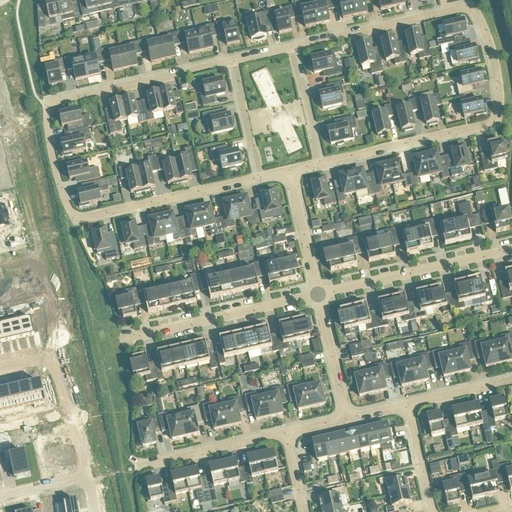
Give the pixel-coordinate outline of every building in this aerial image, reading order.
[(61,19),(56,0),(55,0),(45,3),(47,15),(44,16),(45,30),(51,28),(56,27),(55,20),(61,19)] [(69,0),(56,0),(61,19),(62,23),(80,19),(77,7),(71,8),(69,0)] [(100,15),(96,0),(83,0),(85,5),(79,6),(82,19),(100,15)] [(96,0),(100,15),(119,10),(116,0),(96,0)] [(116,0),(119,10),(138,6),(136,0),(116,0)] [(330,0),(325,0),(311,3),(317,26),(329,24),(326,13),(333,11),(330,0)] [(330,0),(333,11),(340,10),(342,20),(355,18),(350,0),(330,0)] [(370,0),(350,0),(355,18),(367,15),(364,4),(371,2),(370,0)] [(390,0),(370,0),(371,2),(378,1),(380,12),(392,9),(390,0)] [(390,0),(392,9),(404,6),(403,0),(390,0)] [(317,26),(311,3),(293,7),(296,20),(302,18),(305,29),(317,26)] [(286,14),(274,17),(275,22),(274,22),(275,28),(277,28),(279,35),(291,32),(289,22),(294,20),(292,8),(285,9),(286,14)] [(264,39),(266,38),(263,27),(270,25),(267,13),(246,18),(251,42),(253,41),(253,42),(256,43),(258,43),(260,42),(262,41),(264,40),(264,39)] [(445,35),(439,36),(440,41),(436,42),(438,49),(453,45),(452,38),(466,35),(464,28),(466,28),(464,20),(454,22),(455,24),(443,27),(445,35)] [(239,44),(237,37),(239,36),(237,30),(236,31),(234,21),(215,26),(218,38),(224,37),(226,47),(239,44)] [(100,22),(86,26),(87,32),(102,29),(100,22)] [(203,33),(196,35),(200,53),(213,50),(210,40),(216,38),(213,26),(202,29),(203,33)] [(189,32),(177,35),(179,47),(186,45),(189,56),(200,53),(196,35),(190,36),(189,32)] [(408,36),(405,37),(410,57),(418,56),(419,61),(430,59),(428,47),(421,49),(418,34),(415,34),(415,32),(407,34),(408,36)] [(165,42),(158,44),(163,62),(175,59),(172,48),(179,47),(177,35),(164,37),(165,42)] [(383,42),(381,42),(386,63),(393,61),(395,67),(406,65),(403,53),(397,54),(393,39),(391,40),(391,38),(383,40),(383,42)] [(151,40),(139,43),(142,56),(148,54),(151,65),(163,62),(158,44),(152,45),(151,40)] [(127,51),(121,52),(125,71),(137,68),(135,57),(142,56),(139,43),(126,46),(127,51)] [(356,48),(361,69),(369,67),(371,77),(383,74),(379,58),(372,60),(369,45),(367,46),(366,44),(358,45),(359,47),(356,48)] [(447,49),(452,67),(469,63),(470,65),(479,63),(478,55),(476,55),(474,49),(460,52),(459,46),(447,49)] [(113,49),(101,52),(104,64),(110,63),(113,73),(125,71),(121,52),(114,54),(113,49)] [(95,58),(83,61),(87,79),(99,77),(97,66),(104,64),(101,52),(94,54),(95,58)] [(310,61),(311,63),(310,63),(309,65),(309,68),(310,70),(311,72),(312,74),(313,74),(314,76),(325,73),(327,80),(341,76),(340,69),(337,70),(334,55),(323,58),(322,55),(316,57),(317,59),(310,61)] [(87,79),(83,61),(72,64),(71,59),(64,61),(67,73),(73,72),(75,82),(87,79)] [(46,75),(44,75),(46,81),(47,81),(49,88),(61,85),(59,75),(65,73),(62,61),(44,65),(46,75)] [(482,86),(481,79),(483,79),(481,71),(471,73),(472,75),(460,77),(458,78),(459,86),(456,87),(457,91),(458,97),(470,95),(469,89),(482,86)] [(224,96),(224,94),(225,94),(226,92),(226,89),(225,87),(224,85),(222,83),(221,83),(221,81),(215,83),(214,81),(208,82),(208,84),(198,87),(203,108),(214,106),(213,99),(224,96)] [(319,96),(319,98),(318,98),(317,101),(318,103),(318,105),(319,108),(321,109),(322,109),(322,111),(341,107),(339,98),(343,96),(340,84),(329,87),(330,94),(319,96)] [(165,90),(158,92),(163,114),(175,111),(176,117),(183,115),(180,104),(174,105),(170,91),(166,92),(165,90)] [(150,111),(143,112),(146,124),(153,122),(152,116),(163,114),(158,92),(151,93),(152,95),(147,96),(150,111)] [(421,106),(426,126),(428,126),(429,128),(437,126),(436,124),(438,124),(435,109),(441,107),(439,96),(426,98),(427,104),(421,106)] [(453,101),(455,108),(461,106),(464,119),(475,116),(476,118),(486,116),(484,108),(482,108),(480,102),(466,105),(465,98),(453,101)] [(128,99),(121,100),(126,122),(138,120),(139,126),(146,124),(143,112),(137,114),(133,99),(129,101),(128,99)] [(126,122),(121,100),(114,102),(115,104),(110,105),(113,119),(106,121),(110,136),(122,134),(120,124),(126,122)] [(414,129),(411,114),(417,113),(414,101),(408,103),(409,109),(397,111),(402,132),(404,132),(404,134),(412,132),(412,130),(414,129)] [(186,106),(188,113),(198,110),(196,103),(186,106)] [(380,137),(380,139),(388,137),(387,135),(390,135),(386,120),(393,118),(390,107),(383,108),(385,114),(372,117),(377,138),(380,137)] [(75,125),(77,132),(88,130),(88,129),(91,129),(88,117),(80,119),(78,111),(67,114),(66,112),(56,114),(58,122),(60,122),(62,128),(75,125)] [(202,116),(204,123),(206,123),(209,137),(232,132),(232,130),(233,129),(234,127),(234,125),(233,123),(232,120),(231,119),(229,119),(229,117),(218,120),(216,113),(202,116)] [(338,129),(327,132),(327,134),(326,134),(326,136),(326,138),(326,141),(327,143),(329,145),(330,144),(330,146),(336,145),(337,147),(343,146),(343,144),(354,141),(352,132),(356,131),(353,118),(337,122),(338,129)] [(168,129),(170,137),(176,136),(175,128),(168,129)] [(77,132),(73,133),(74,141),(61,144),(62,151),(60,151),(62,159),(72,157),(72,155),(85,152),(84,144),(91,142),(88,130),(77,132)] [(163,139),(154,140),(154,148),(164,148),(163,139)] [(486,145),(489,157),(481,159),(484,174),(498,170),(496,165),(505,163),(504,159),(506,159),(504,148),(501,149),(500,142),(486,145)] [(452,149),(452,151),(451,152),(454,166),(448,167),(451,179),(463,176),(461,170),(469,168),(464,149),(460,150),(459,147),(452,149)] [(235,169),(241,167),(240,165),(241,165),(242,163),(242,160),(241,158),(241,156),(239,154),(238,154),(237,152),(226,155),(224,148),(210,152),(213,164),(220,162),(222,171),(228,170),(229,172),(235,171),(235,169)] [(182,162),(175,163),(180,185),(187,184),(186,182),(191,181),(188,166),(195,165),(191,149),(184,151),(185,155),(180,156),(182,162)] [(431,154),(424,156),(429,178),(441,175),(442,181),(449,180),(446,168),(440,169),(436,155),(432,156),(431,154)] [(416,175),(409,176),(412,188),(419,186),(418,181),(429,178),(424,156),(417,157),(418,159),(413,160),(416,175)] [(145,170),(138,172),(143,194),(150,192),(149,190),(154,189),(151,175),(158,173),(155,162),(154,158),(147,159),(148,163),(143,164),(145,170)] [(162,160),(155,162),(158,173),(164,172),(168,186),(172,185),(173,187),(180,185),(175,163),(163,166),(162,160)] [(394,163),(387,164),(392,186),(404,184),(405,190),(412,188),(409,176),(403,178),(399,164),(395,165),(394,163)] [(64,167),(66,175),(68,175),(69,181),(83,178),(85,184),(100,180),(98,170),(88,172),(86,164),(75,167),(74,165),(64,167)] [(379,183),(372,185),(375,196),(382,195),(381,189),(392,186),(387,164),(380,166),(381,168),(376,169),(379,183)] [(143,194),(138,172),(131,174),(130,168),(118,170),(121,182),(127,181),(131,195),(135,194),(136,196),(143,194)] [(357,171),(350,173),(355,195),(357,201),(375,196),(372,185),(366,186),(362,172),(358,173),(357,171)] [(355,195),(350,173),(343,174),(344,176),(339,177),(342,192),(335,193),(338,205),(345,204),(344,198),(355,195)] [(311,194),(313,202),(315,201),(316,203),(323,202),(324,208),(336,205),(333,194),(328,195),(324,181),(323,181),(322,179),(315,181),(315,183),(311,184),(313,194),(311,194)] [(9,181),(0,183),(0,189),(11,187),(9,181)] [(78,195),(79,201),(77,202),(79,210),(89,208),(89,206),(100,203),(99,195),(108,193),(106,181),(90,185),(91,192),(78,195)] [(499,191),(501,206),(509,205),(506,189),(499,191)] [(264,210),(258,211),(261,223),(273,220),(283,218),(281,211),(279,212),(278,210),(280,210),(279,202),(277,202),(274,192),(270,193),(270,191),(262,193),(262,195),(261,195),(262,201),(264,210)] [(484,204),(482,195),(476,196),(478,205),(484,204)] [(241,198),(234,200),(239,222),(246,220),(247,224),(253,229),(260,227),(257,211),(250,213),(246,199),(242,200),(241,198)] [(228,203),(223,204),(226,218),(219,220),(222,232),(234,229),(233,223),(239,222),(234,200),(227,201),(228,203)] [(3,205),(0,205),(0,233),(5,233),(4,232),(9,231),(7,225),(9,225),(6,215),(5,216),(3,205)] [(461,221),(453,223),(458,243),(471,240),(468,229),(474,227),(469,205),(458,207),(461,221)] [(213,222),(209,207),(205,208),(204,206),(197,208),(202,230),(208,229),(211,239),(216,237),(223,236),(222,232),(219,220),(213,222)] [(189,227),(183,229),(185,240),(197,238),(195,232),(202,230),(197,208),(190,210),(191,212),(186,213),(189,227)] [(378,214),(377,208),(369,209),(371,216),(378,214)] [(493,223),(495,235),(509,231),(508,225),(510,225),(507,214),(505,214),(504,211),(491,214),(490,211),(482,213),(485,225),(493,223)] [(167,215),(160,217),(165,239),(172,237),(173,243),(185,240),(183,229),(176,230),(172,216),(168,217),(167,215)] [(165,239),(160,217),(153,218),(154,220),(149,221),(152,236),(145,237),(148,249),(160,246),(158,240),(165,239)] [(443,219),(433,221),(436,236),(442,235),(444,246),(458,243),(453,223),(445,225),(443,219)] [(423,230),(415,232),(420,252),(433,249),(430,237),(436,236),(433,221),(422,224),(423,230)] [(121,238),(123,246),(125,245),(126,247),(133,246),(134,252),(146,249),(143,238),(138,239),(134,225),(133,225),(132,223),(125,224),(125,227),(121,228),(123,238),(121,238)] [(321,229),(323,235),(335,232),(334,226),(321,229)] [(283,230),(275,231),(277,238),(284,236),(293,234),(291,228),(283,230)] [(405,228),(394,230),(398,245),(404,244),(406,255),(420,252),(415,232),(407,234),(405,228)] [(96,233),(92,234),(94,244),(92,245),(94,252),(96,252),(97,256),(104,254),(106,262),(120,259),(116,244),(108,245),(105,231),(104,231),(103,229),(96,231),(96,233)] [(385,239),(377,241),(382,261),(395,258),(392,246),(398,245),(394,230),(384,233),(385,239)] [(272,239),(274,247),(286,244),(284,237),(272,239)] [(367,237),(356,239),(360,254),(366,252),(368,264),(382,261),(377,241),(369,242),(367,237)] [(347,247),(339,249),(343,270),(357,267),(354,255),(360,254),(356,239),(346,242),(347,247)] [(254,245),(255,251),(266,249),(265,243),(254,245)] [(343,270),(339,249),(331,251),(329,245),(324,247),(326,256),(324,256),(326,267),(329,267),(330,273),(343,270)] [(286,262),(278,264),(282,284),(296,281),(294,275),(297,274),(294,263),(292,264),(290,255),(285,256),(286,262)] [(282,284),(278,264),(276,258),(257,262),(258,265),(261,277),(266,275),(269,287),(282,284)] [(28,277),(25,265),(10,269),(13,278),(7,280),(10,295),(20,293),(18,286),(32,283),(30,276),(28,277)] [(253,269),(241,272),(246,292),(258,290),(255,278),(261,277),(258,265),(253,266),(253,269)] [(511,271),(504,274),(507,285),(499,287),(502,301),(511,299),(511,271)] [(241,272),(229,275),(234,295),(246,292),(241,272)] [(222,298),(217,277),(205,280),(204,274),(198,276),(202,290),(207,289),(210,301),(222,298)] [(229,275),(217,277),(222,298),(234,295),(229,275)] [(191,284),(179,286),(184,307),(196,304),(193,292),(199,291),(195,276),(190,278),(191,284)] [(480,279),(467,282),(471,303),(479,301),(481,306),(492,304),(488,289),(483,291),(480,279)] [(456,297),(450,298),(454,313),(465,310),(463,304),(471,303),(467,282),(453,285),(456,297)] [(143,291),(156,291),(156,283),(143,283),(143,291)] [(179,286),(167,289),(172,309),(184,307),(179,286)] [(442,288),(429,291),(433,311),(441,309),(443,315),(454,313),(450,298),(445,300),(442,288)] [(167,289),(155,292),(160,312),(172,309),(167,289)] [(137,293),(137,292),(136,290),(125,293),(127,298),(118,300),(119,303),(117,304),(119,315),(121,314),(123,321),(136,318),(134,306),(140,305),(137,293)] [(142,291),(137,292),(137,293),(140,305),(145,303),(148,315),(160,312),(155,292),(143,295),(142,291)] [(418,306),(412,307),(416,322),(426,319),(425,313),(433,311),(429,291),(415,294),(418,306)] [(404,297),(390,300),(395,320),(403,318),(405,324),(416,322),(412,307),(406,308),(404,297)] [(380,314),(374,316),(378,330),(388,328),(387,322),(395,320),(390,300),(377,303),(380,314)] [(366,305),(352,309),(357,329),(365,327),(367,333),(378,330),(374,316),(368,317),(366,305)] [(491,310),(492,316),(500,314),(499,308),(491,310)] [(357,329),(352,309),(339,312),(341,318),(338,318),(340,325),(341,329),(343,329),(345,338),(350,337),(349,331),(357,329)] [(30,320),(19,322),(23,340),(34,337),(30,320)] [(305,320),(291,323),(296,343),(309,340),(309,337),(311,336),(308,325),(306,326),(305,320)] [(19,322),(9,324),(13,342),(23,340),(19,322)] [(281,337),(275,339),(278,353),(289,351),(288,345),(296,343),(291,323),(278,326),(281,337)] [(9,324),(0,326),(0,329),(3,344),(13,342),(9,324)] [(267,328),(255,331),(259,351),(271,349),(273,355),(278,353),(275,339),(270,340),(267,328)] [(255,331),(243,334),(248,354),(259,351),(255,331)] [(243,334),(231,337),(236,357),(248,354),(243,334)] [(502,344),(494,346),(499,366),(511,362),(509,351),(511,350),(511,335),(501,338),(502,344)] [(236,357),(231,337),(219,339),(221,351),(216,352),(219,367),(225,366),(224,360),(236,357)] [(499,366),(494,346),(486,347),(485,342),(474,344),(477,359),(483,357),(485,369),(499,366)] [(205,343),(192,346),(197,366),(209,363),(211,371),(217,370),(213,353),(207,354),(205,343)] [(460,353),(452,355),(457,376),(470,373),(467,361),(473,360),(470,344),(459,347),(460,353)] [(349,348),(350,354),(362,351),(361,345),(349,348)] [(192,346),(181,348),(185,369),(197,366),(192,346)] [(393,346),(386,347),(387,354),(394,353),(393,346)] [(181,348),(169,351),(173,371),(185,369),(181,348)] [(159,365),(154,367),(157,381),(158,384),(163,382),(161,374),(173,371),(169,351),(157,354),(159,365)] [(362,351),(350,354),(351,360),(363,357),(362,351)] [(457,376),(452,355),(444,357),(442,351),(431,354),(435,369),(441,367),(443,379),(457,376)] [(418,363),(410,365),(414,385),(428,382),(425,371),(431,369),(427,355),(416,357),(418,363)] [(157,381),(154,367),(148,368),(145,356),(132,360),(133,366),(131,366),(133,377),(136,377),(136,380),(145,378),(146,384),(157,381)] [(300,359),(301,365),(313,362),(312,356),(300,359)] [(313,362),(301,365),(303,371),(315,368),(313,362)] [(376,373),(368,375),(372,395),(386,392),(383,380),(389,379),(385,365),(374,367),(376,373)] [(414,385),(410,365),(397,368),(396,365),(390,366),(393,378),(398,377),(401,389),(414,385)] [(372,395),(368,375),(354,378),(359,398),(372,395)] [(40,385),(29,387),(34,409),(45,407),(40,385)] [(311,409),(307,389),(298,391),(297,385),(286,387),(289,402),(295,401),(298,412),(311,409)] [(320,386),(307,389),(311,409),(325,406),(320,386)] [(29,387),(19,390),(24,414),(25,414),(24,409),(33,407),(34,410),(34,409),(29,387)] [(273,397),(264,399),(269,419),(282,416),(280,404),(286,403),(282,388),(271,391),(273,397)] [(19,390),(8,392),(14,417),(24,414),(19,390)] [(8,392),(0,394),(0,404),(3,419),(14,417),(8,392)] [(269,419),(264,399),(256,401),(255,395),(244,397),(247,412),(253,411),(256,422),(269,419)] [(231,407),(222,408),(227,429),(240,426),(238,414),(244,413),(240,398),(229,401),(231,407)] [(492,415),(486,416),(489,431),(489,430),(495,429),(494,423),(507,420),(503,400),(489,403),(492,415)] [(227,429),(222,408),(214,410),(213,404),(202,407),(205,422),(211,420),(214,432),(227,429)] [(478,406),(464,409),(469,429),(482,426),(484,434),(490,433),(489,430),(489,431),(486,416),(480,417),(478,406)] [(188,416),(180,418),(185,439),(198,436),(196,424),(201,423),(198,408),(187,411),(188,416)] [(454,423),(448,425),(451,439),(457,438),(456,432),(469,429),(464,409),(451,412),(454,423)] [(185,439),(180,418),(172,420),(171,414),(158,417),(161,432),(169,430),(172,442),(185,439)] [(451,439),(448,425),(442,426),(440,415),(426,418),(431,438),(444,435),(446,443),(452,442),(451,439)] [(146,426),(138,428),(139,435),(137,435),(138,443),(141,442),(142,448),(156,445),(153,434),(159,432),(156,418),(145,420),(146,426)] [(387,426),(376,429),(380,447),(391,445),(387,426)] [(376,429),(365,431),(370,450),(380,447),(376,429)] [(365,431),(355,433),(359,452),(370,450),(365,431)] [(0,448),(10,447),(7,433),(0,434),(0,448)] [(355,433),(344,436),(348,455),(359,452),(355,433)] [(344,436),(334,438),(338,457),(348,455),(344,436)] [(334,438),(323,441),(327,459),(338,457),(334,438)] [(42,441),(34,443),(38,459),(46,457),(49,471),(69,466),(66,453),(62,454),(61,450),(50,453),(49,448),(44,449),(42,441)] [(327,459),(323,441),(312,443),(317,462),(327,459)] [(15,452),(5,454),(7,464),(11,463),(14,479),(16,479),(17,481),(25,479),(24,477),(30,475),(28,465),(30,465),(28,456),(26,457),(25,455),(16,457),(15,452)] [(273,453),(260,456),(264,476),(278,473),(273,453)] [(249,471),(243,472),(246,484),(247,487),(253,485),(251,479),(264,476),(260,456),(246,459),(249,471)] [(235,462),(222,465),(226,485),(239,482),(240,486),(246,484),(243,472),(238,473),(235,462)] [(440,463),(429,465),(431,475),(442,473),(440,463)] [(211,479),(205,481),(208,493),(214,492),(213,488),(226,485),(222,465),(208,468),(211,479)] [(310,465),(302,467),(304,474),(312,473),(310,465)] [(498,468),(498,470),(499,470),(501,483),(507,481),(510,493),(511,492),(511,470),(510,471),(509,466),(498,468)] [(493,475),(480,478),(485,499),(498,496),(496,484),(501,483),(499,470),(498,470),(493,472),(493,475)] [(184,474),(188,494),(196,492),(200,508),(211,505),(208,493),(205,481),(199,482),(197,471),(184,474)] [(175,497),(188,494),(184,474),(170,477),(173,488),(167,490),(170,504),(176,503),(175,497)] [(471,474),(460,477),(463,491),(469,490),(472,502),(485,499),(480,478),(472,480),(471,474)] [(463,491),(460,477),(449,479),(450,485),(442,487),(447,508),(460,504),(458,493),(463,491)] [(164,506),(170,504),(167,490),(161,491),(159,479),(145,483),(147,489),(144,490),(146,497),(148,496),(150,503),(163,500),(164,506)] [(386,486),(389,497),(408,493),(406,481),(392,485),(390,479),(379,481),(380,487),(386,486)] [(319,501),(321,511),(325,511),(341,508),(338,497),(345,495),(343,490),(332,492),(333,498),(319,501)] [(269,494),(270,500),(282,498),(281,492),(269,494)] [(408,493),(389,497),(391,509),(385,510),(385,511),(397,511),(397,508),(411,504),(408,493)] [(282,498),(270,500),(271,506),(283,503),(282,498)] [(64,511),(77,511),(76,503),(73,503),(73,501),(66,502),(66,504),(63,505),(64,511)]
